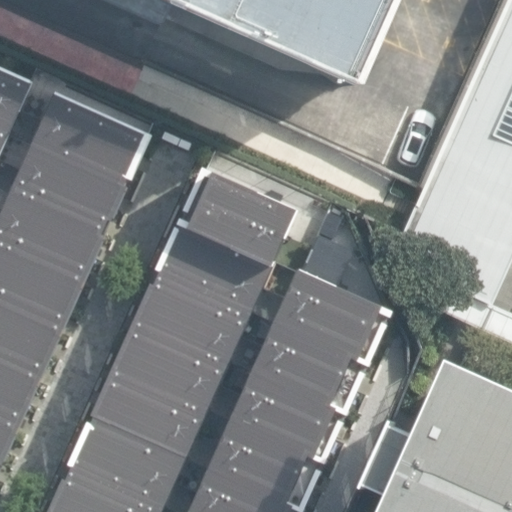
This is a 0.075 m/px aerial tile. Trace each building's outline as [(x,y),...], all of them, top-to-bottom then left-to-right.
[(407,0),(178,0),(370,83),(407,0)] [(511,259),(511,0),(410,225),(394,259),(493,303),(511,259)] [(0,152),(36,72),(0,56),(0,152)] [(0,201),(0,468),(155,125),(55,80),(0,201)] [(157,511),(298,200),(201,156),(39,511),(157,511)] [(298,511),(394,300),(295,257),(181,511),(298,511)] [(511,511),(511,394),(446,366),(376,511),(511,511)]
